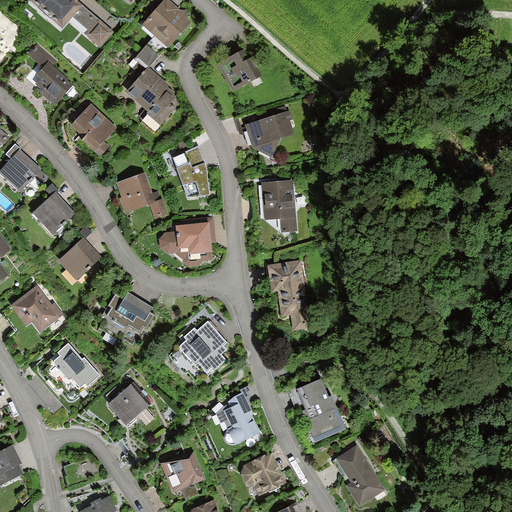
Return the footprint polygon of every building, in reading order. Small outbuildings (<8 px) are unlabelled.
[(77,0),(28,0),(63,29),(73,17),(88,30),(84,34),(101,48),(115,32),(77,0)] [(169,0),(162,0),(142,24),(169,47),(191,21),(188,19),(188,9),(181,10),(169,0)] [(0,61),(0,62),(2,59),(4,57),(7,55),(6,54),(8,52),(11,53),(14,53),(15,52),(16,49),(15,47),(13,45),(14,43),(16,39),(17,37),(18,36),(17,31),(17,30),(18,28),(18,25),(15,23),(13,23),(7,17),(2,13),(1,11),(0,12),(0,61)] [(57,60),(37,42),(28,53),(43,67),(37,75),(40,78),(36,84),(41,88),(39,91),(55,105),(74,85),(69,80),(70,79),(53,65),(57,60)] [(160,56),(147,45),(135,59),(146,69),(148,66),(150,67),(160,56)] [(243,50),(218,64),(232,91),(261,76),(251,57),(248,59),(243,50)] [(128,89),(126,92),(149,111),(147,113),(161,124),(175,108),(169,103),(175,97),(174,91),(168,87),(170,85),(150,67),(148,66),(146,69),(134,83),(129,79),(123,85),(128,89)] [(91,103),(71,125),(81,134),(79,137),(100,156),(110,146),(104,141),(117,127),(91,103)] [(245,125),(253,148),(270,157),(281,138),(295,134),(291,120),(293,119),(290,110),(287,111),(285,105),(270,109),(272,116),(245,125)] [(0,125),(0,142),(3,145),(10,137),(1,129),(2,127),(0,125)] [(11,158),(0,170),(0,172),(23,193),(31,184),(38,189),(49,177),(41,170),(42,169),(21,150),(22,149),(16,144),(7,154),(11,158)] [(198,146),(173,158),(187,196),(209,194),(207,168),(198,146)] [(145,173),(116,183),(121,198),(119,198),(124,213),(150,204),(155,218),(167,213),(163,199),(161,200),(158,192),(152,194),(145,173)] [(294,180),(262,182),(265,219),(281,218),(282,232),(297,231),(294,180)] [(50,196),(31,214),(53,235),(76,214),(56,192),(58,190),(52,184),(45,190),(50,196)] [(199,267),(203,261),(213,260),(211,243),(216,242),(213,217),(176,221),(176,224),(173,224),(174,232),(165,233),(159,240),(160,248),(167,253),(175,254),(183,260),(183,263),(189,267),(199,267)] [(87,226),(80,232),(86,238),(92,232),(87,226)] [(0,233),(0,281),(9,275),(0,263),(0,259),(13,250),(0,233)] [(102,257),(83,237),(58,261),(77,281),(102,257)] [(303,260),(269,264),(272,291),(278,290),(281,315),(291,314),(293,331),(311,329),(303,260)] [(53,306),(37,286),(11,306),(27,326),(32,322),(40,333),(63,315),(55,304),(53,306)] [(153,307),(128,293),(124,300),(115,295),(109,305),(112,307),(109,312),(108,315),(108,316),(113,319),(113,320),(125,328),(126,328),(128,327),(129,325),(140,332),(143,327),(146,328),(154,315),(150,313),(153,307)] [(197,331),(194,327),(184,337),(186,340),(181,345),(180,346),(180,348),(193,362),(195,364),(196,364),(198,364),(199,363),(207,371),(211,368),(213,370),(226,359),(221,354),(227,349),(223,345),(227,342),(208,321),(197,331)] [(99,375),(84,358),(83,359),(68,343),(57,352),(60,356),(55,360),(54,362),(55,364),(67,379),(69,380),(71,379),(72,378),(80,387),(85,383),(88,385),(99,375)] [(322,378),(289,392),(298,413),(302,411),(315,443),(347,430),(332,395),(329,396),(322,378)] [(140,397),(130,385),(107,405),(126,426),(148,406),(140,397)] [(244,393),(228,401),(230,404),(224,407),(216,414),(221,423),(224,422),(228,429),(225,432),(224,436),(225,440),(228,443),(232,445),(236,445),(261,433),(252,414),(254,413),(244,393)] [(13,444),(0,450),(0,486),(24,474),(19,465),(23,463),(13,444)] [(357,445),(336,458),(351,482),(346,485),(360,506),(386,489),(357,445)] [(193,451),(161,464),(173,492),(182,489),(186,499),(198,494),(195,486),(191,488),(190,486),(205,479),(193,451)] [(265,454),(255,459),(254,461),(244,465),(241,474),(245,484),(254,487),(260,497),(281,487),(280,486),(287,483),(272,453),(266,457),(265,454)] [(100,477),(91,459),(64,466),(67,475),(64,476),(68,487),(100,477)] [(92,506),(79,511),(119,511),(111,495),(102,500),(101,497),(90,503),(92,506)] [(219,511),(214,500),(191,509),(192,511),(189,511),(219,511)]
